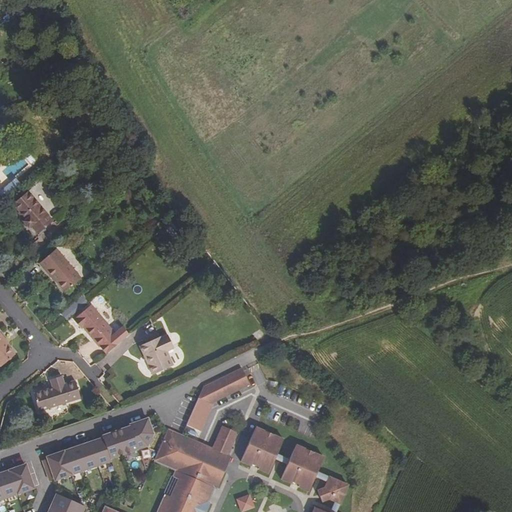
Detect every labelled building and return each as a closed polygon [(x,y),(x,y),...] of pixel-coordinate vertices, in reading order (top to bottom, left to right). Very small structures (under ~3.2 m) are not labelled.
[(25,191),(10,203),(16,211),(15,212),(21,219),(20,220),(26,227),(28,225),(35,232),(49,220),(25,191)] [(78,277),(53,249),(36,263),(48,275),(49,273),(54,279),(53,280),(62,290),(78,277)] [(91,336),(89,338),(95,345),(110,333),(87,304),(72,316),(73,317),(71,318),(77,326),(79,325),(81,323),(91,336)] [(81,323),(79,325),(89,338),(91,336),(81,323)] [(0,363),(13,352),(5,341),(1,337),(2,335),(0,332),(0,363)] [(169,366),(163,352),(169,349),(164,337),(163,335),(157,338),(156,337),(135,346),(149,375),(169,366)] [(28,387),(34,405),(76,394),(70,376),(60,379),(58,371),(45,374),(48,382),(28,387)] [(249,389),(242,373),(203,389),(199,399),(211,405),(249,389)] [(103,439),(98,440),(94,442),(84,445),(69,450),(48,458),(48,460),(43,461),(50,482),(55,480),(112,462),(112,459),(147,447),(153,435),(148,420),(130,426),(130,428),(102,437),(103,439)] [(224,427),(213,450),(228,457),(239,434),(224,427)] [(257,429),(255,433),(265,438),(267,433),(257,429)] [(192,440),(169,430),(155,461),(178,471),(175,478),(177,479),(169,497),(167,496),(159,511),(112,511),(106,509),(104,511),(207,511),(211,505),(208,503),(215,488),(218,489),(225,473),(185,455),(192,440)] [(255,433),(241,463),(252,468),(253,465),(256,467),(257,464),(261,466),(259,471),(269,476),(276,461),(278,456),(285,441),(267,433),(265,438),(255,433)] [(213,450),(192,440),(185,455),(225,473),(232,458),(228,457),(213,450)] [(69,450),(84,445),(82,442),(68,447),(69,450)] [(297,447),(295,452),(305,456),(307,452),(297,447)] [(142,466),(150,464),(145,449),(138,452),(142,466)] [(288,466),(282,481),(292,486),(293,484),(296,485),(297,483),(301,484),(299,489),(309,494),(316,479),(318,474),(325,459),(307,452),(305,456),(295,452),(291,462),(288,466)] [(291,462),(278,456),(276,461),(288,466),(291,462)] [(26,466),(4,473),(0,474),(0,500),(34,489),(26,466)] [(34,471),(28,473),(33,485),(38,484),(34,471)] [(330,480),(318,474),(316,479),(328,485),(330,480)] [(175,478),(172,477),(164,495),(167,496),(169,497),(177,479),(175,478)] [(349,488),(330,480),(328,485),(325,490),(323,491),(327,503),(330,502),(335,505),(340,507),(349,488)] [(327,503),(323,491),(318,493),(323,504),(327,503)] [(249,494),(235,499),(239,511),(242,511),(254,508),(249,494)] [(57,495),(49,511),(82,511),(84,507),(57,495)]
